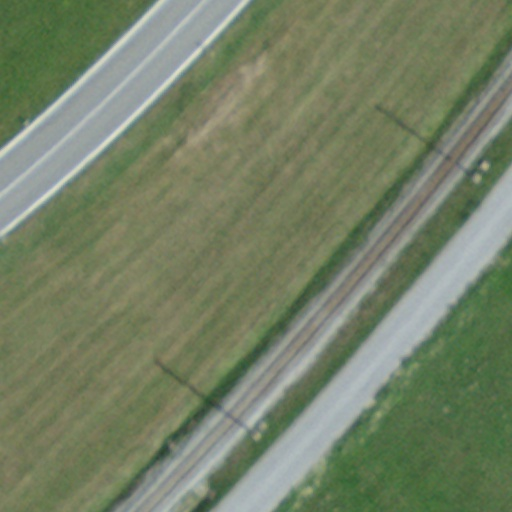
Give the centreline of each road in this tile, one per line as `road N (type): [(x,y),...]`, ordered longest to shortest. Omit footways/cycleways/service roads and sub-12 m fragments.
road 1 (residential): [(238,511),(511,199)]
road 2 (primary): [(200,0),(0,187)]
